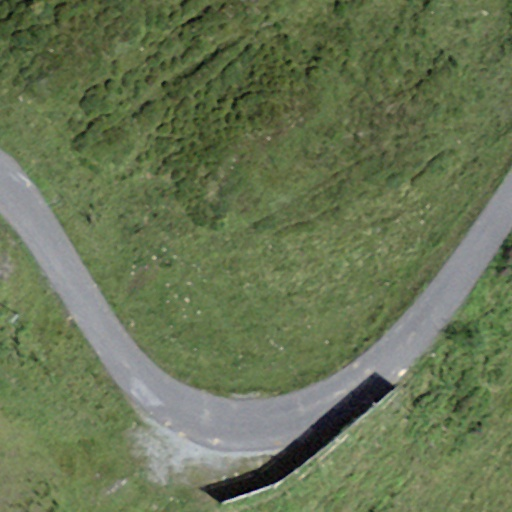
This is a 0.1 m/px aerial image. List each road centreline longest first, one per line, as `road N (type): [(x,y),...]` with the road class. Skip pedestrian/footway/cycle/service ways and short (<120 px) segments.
road 1 (unclassified): [(0,182),(132,375),(169,406),(228,425),(295,420),(338,401),(446,294),(511,200)]
road 2 (track): [(0,335),(169,406)]
